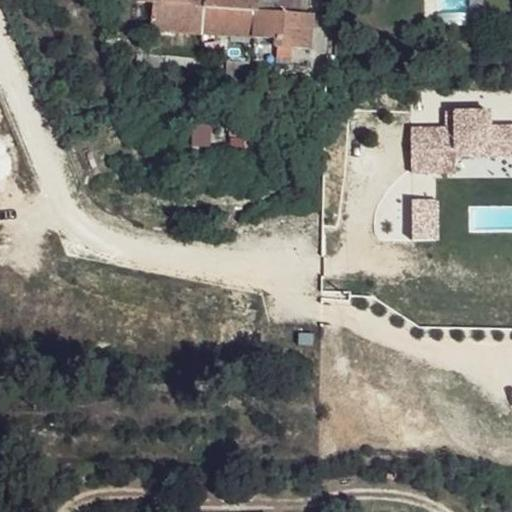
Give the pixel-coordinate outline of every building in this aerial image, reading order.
[(258,0),(138,0),(139,2),(155,3),(153,31),(275,43),(275,48),(310,52),(314,15),(258,9),(258,0)] [(260,63),(227,60),(225,80),(259,82),(260,63)] [(440,128),(411,125),(407,173),(454,171),(461,157),(511,156),(511,122),(492,124),(492,108),(441,109),(440,128)] [(299,123),(276,121),(275,136),(299,138),(299,123)] [(442,201),(413,201),(414,240),(443,240),(442,201)]
